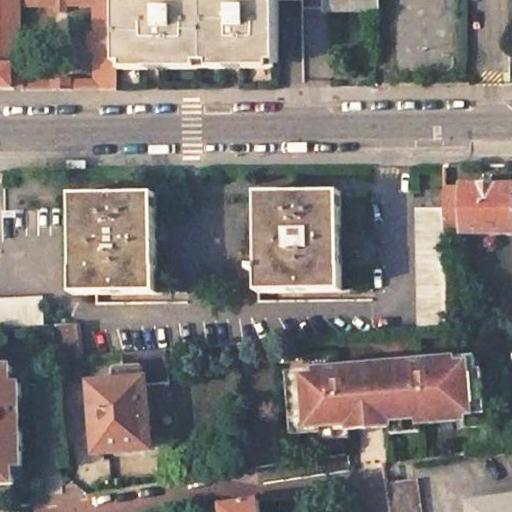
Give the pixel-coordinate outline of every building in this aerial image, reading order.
[(121,88),(119,0),(0,0),(0,60),(28,60),(27,9),(54,8),(54,12),(70,12),(70,7),(94,7),(95,79),(24,81),(23,63),(0,63),(0,90),(24,90),(105,89),(121,88)] [(121,64),(278,62),(276,0),(267,0),(124,2),(120,5),(121,64)] [(374,0),(328,0),(329,8),(375,8),(374,0)] [(462,232),(462,233),(511,232),(511,186),(462,187),(462,188),(462,232)] [(446,208),(446,232),(462,232),(462,188),(446,188),(446,190),(446,208)] [(427,209),(446,208),(446,190),(444,190),(427,191),(427,209)] [(256,194),(257,292),(342,292),(341,192),(256,194)] [(71,196),(73,295),(157,294),(157,194),(71,196)] [(446,208),(427,209),(417,208),(419,329),(419,330),(448,328),(446,208)] [(0,329),(44,327),(43,298),(0,300),(0,329)] [(56,326),(60,362),(83,360),(83,358),(79,325),(56,326)] [(92,385),(98,452),(150,448),(145,386),(169,383),(166,351),(123,355),(124,369),(117,369),(115,371),(116,383),(92,385)] [(406,361),(350,366),(346,371),(345,370),(344,369),(343,368),(341,367),(338,367),(336,367),(335,368),(333,369),(332,370),(332,371),(328,367),(290,372),(294,435),(322,433),(322,428),(350,426),(351,430),(392,427),(391,422),(420,420),(420,425),(466,421),(466,416),(487,413),(483,369),(478,370),(477,355),(434,359),(430,364),(430,363),(429,362),(427,361),(425,360),(420,360),(417,364),(416,365),(417,375),(407,376),(406,361)] [(417,375),(416,365),(413,361),(407,361),(406,361),(407,376),(417,375)] [(0,486),(15,486),(15,469),(22,468),(22,431),(16,425),(17,425),(18,423),(20,422),(20,421),(20,418),(20,416),(17,412),(16,411),(21,406),(21,387),(13,387),(12,368),(0,368),(0,486)] [(390,511),(420,511),(416,480),(387,484),(390,511)] [(220,506),(220,511),(259,511),(258,501),(220,506)] [(511,511),(511,501),(474,506),(474,511),(511,511)]
